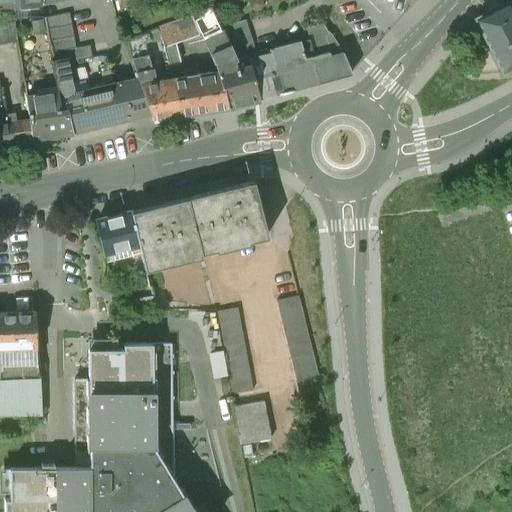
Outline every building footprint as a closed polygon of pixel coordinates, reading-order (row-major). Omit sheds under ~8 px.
[(511,8),(508,0),(475,17),(502,72),(511,66),(511,8)] [(0,6),(0,18),(15,18),(14,6),(0,6)] [(222,30),(210,7),(201,10),(212,35),(222,30)] [(69,13),(46,17),(48,29),(72,24),(69,13)] [(191,15),(158,28),(169,64),(179,61),(174,42),(198,34),(191,15)] [(14,19),(0,19),(0,42),(17,40),(14,19)] [(72,24),(48,29),(50,40),(74,36),(72,24)] [(236,59),(222,30),(212,35),(204,39),(215,66),(217,72),(218,72),(227,108),(245,103),(260,99),(247,56),(236,59)] [(148,32),(126,41),(132,58),(147,52),(144,41),(151,39),(148,32)] [(74,36),(50,40),(52,52),(67,50),(76,48),(74,36)] [(298,41),(270,49),(269,48),(247,54),(247,55),(247,56),(260,99),(306,86),(351,74),(340,53),(328,56),(327,52),(303,59),(298,41)] [(76,48),(67,50),(69,61),(92,57),(90,45),(76,48)] [(172,78),(154,81),(147,52),(132,58),(138,78),(150,114),(152,119),(154,120),(166,118),(178,116),(172,78)] [(125,80),(73,91),(67,58),(51,60),(57,91),(61,111),(67,110),(72,132),(112,123),(139,117),(150,114),(138,78),(125,80)] [(195,69),(184,71),(185,76),(172,78),(178,116),(202,112),(227,108),(218,72),(217,72),(195,75),(195,69)] [(57,91),(26,96),(29,120),(30,120),(32,138),(49,136),(65,134),(61,111),(57,91)] [(29,120),(0,123),(0,143),(32,138),(30,120),(29,120)] [(253,181),(187,197),(200,247),(215,243),(215,246),(249,238),(248,235),(266,230),(253,181)] [(187,197),(131,211),(139,243),(144,264),(200,250),(200,247),(187,197)] [(131,211),(97,221),(105,251),(139,243),(131,211)] [(132,298),(132,309),(155,308),(151,296),(132,298)] [(297,296),(276,301),(296,382),(317,376),(297,296)] [(237,306),(215,310),(223,351),(227,374),(231,393),(253,389),(237,306)] [(4,312),(0,311),(0,331),(35,330),(34,310),(4,312)] [(136,343),(124,343),(123,347),(89,348),(89,379),(76,379),(75,451),(89,451),(89,467),(54,467),(54,463),(41,463),(41,467),(10,468),(10,498),(4,498),(4,511),(195,511),(194,508),(192,509),(186,500),(188,499),(181,486),(179,487),(173,474),(172,427),(189,427),(189,422),(172,423),(172,342),(157,343),(136,343)] [(223,351),(210,353),(214,376),(227,374),(223,351)] [(39,378),(18,379),(18,395),(17,395),(17,414),(40,412),(39,378)] [(263,399),(233,405),(240,444),(270,438),(263,399)]
